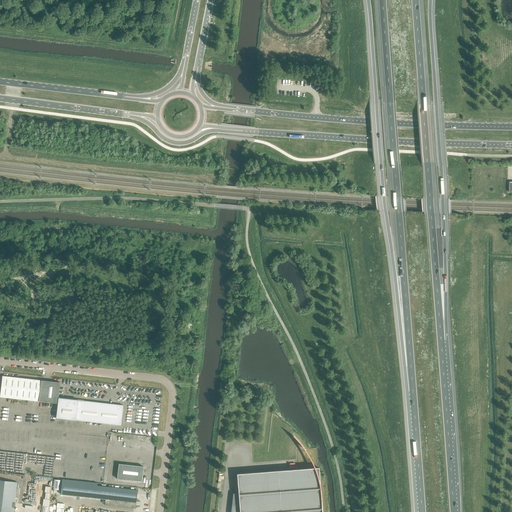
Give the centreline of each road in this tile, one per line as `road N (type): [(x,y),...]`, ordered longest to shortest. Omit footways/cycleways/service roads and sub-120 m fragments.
road 1 (motorway): [(368,0),(385,210),(413,390)]
road 2 (motorway): [(382,0),(413,390)]
road 3 (motorway): [(441,342),(415,0)]
road 4 (motorway): [(441,342),(443,199),(430,0)]
road 5 (unclassified): [(158,511),(173,384),(0,360)]
road 6 (trunk): [(213,128),(511,143)]
road 7 (trunk): [(511,128),(217,108)]
road 8 (track): [(6,156),(205,177)]
road 9 (motorway): [(454,511),(441,342)]
road 10 (primary): [(126,98),(0,82)]
road 11 (primary): [(0,97),(124,112)]
road 12 (motorway): [(413,390),(422,511)]
